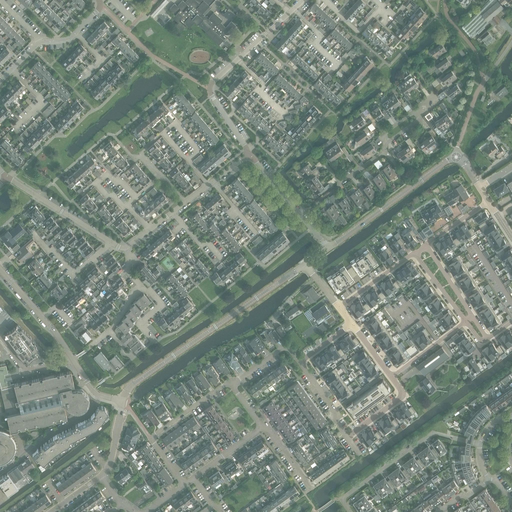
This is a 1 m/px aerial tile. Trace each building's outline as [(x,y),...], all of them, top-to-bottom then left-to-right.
[(78,9),(85,2),(82,0),(78,0),(73,6),(75,8),(76,7),(78,9)] [(208,18),(206,16),(204,15),(211,8),(209,6),(215,0),(203,0),(204,1),(202,0),(188,0),(186,3),(183,0),(177,6),(175,3),(169,9),(175,15),(172,18),(178,23),(175,26),(181,31),(186,25),(189,28),(195,22),(198,25),(198,24),(206,32),(205,32),(219,45),(225,38),(223,36),(228,31),(219,24),(222,20),(214,12),(208,18)] [(256,0),(251,6),(256,10),(261,4),(256,0)] [(498,1),(497,0),(489,0),(462,28),(472,39),(478,33),(479,34),(485,28),(484,27),(489,23),(488,22),(482,15),(498,1)] [(38,7),(42,11),(48,5),(44,1),(38,7)] [(482,15),(488,22),(504,8),(498,1),(482,15)] [(310,11),(311,10),(314,12),(319,7),(315,2),(308,9),(310,11)] [(356,2),(352,7),(358,12),(362,8),(356,2)] [(261,4),(256,10),(260,14),(266,8),(261,4)] [(52,10),(48,5),(42,11),(46,16),(52,10)] [(319,7),(314,12),(318,17),(324,11),(319,7)] [(354,16),(358,12),(352,7),(348,11),(354,16)] [(420,7),(415,13),(416,14),(423,20),(428,15),(427,14),(428,13),(425,10),(424,11),(420,7)] [(269,9),(268,10),(266,8),(260,14),(265,18),(272,11),(269,9)] [(56,14),(52,10),(46,16),(50,20),(56,14)] [(324,11),(318,17),(323,21),(328,15),(324,11)] [(344,16),(350,21),(354,16),(348,11),(344,16)] [(415,12),(410,18),(412,19),(411,20),(418,26),(423,20),(416,14),(415,13),(415,12)] [(61,18),(56,14),(50,20),(55,24),(61,18)] [(328,15),(323,21),(327,25),(333,19),(328,15)] [(496,15),(489,21),(494,27),(501,21),(496,15)] [(59,29),(65,23),(61,18),(55,24),(59,29)] [(302,28),(306,24),(300,19),(296,23),(302,28)] [(337,23),(333,19),(327,25),(332,29),(337,23)] [(413,31),(418,26),(411,20),(406,25),(413,31)] [(107,29),(109,26),(104,22),(100,26),(106,32),(110,36),(112,38),(116,34),(114,31),(111,33),(107,29)] [(302,28),(296,23),(292,27),(298,33),(302,28)] [(8,24),(2,29),(7,34),(12,28),(8,24)] [(370,24),(368,27),(362,32),(367,37),(372,31),(372,30),(374,28),(370,24)] [(408,36),(413,31),(406,25),(402,30),(408,36)] [(102,36),(106,32),(100,26),(95,30),(102,36)] [(298,33),(292,27),(288,32),(294,37),(298,33)] [(7,34),(11,38),(17,32),(12,28),(7,34)] [(335,28),(330,34),(334,38),(340,32),(335,28)] [(102,36),(95,30),(91,34),(96,39),(98,41),(102,36)] [(402,30),(397,36),(403,42),(408,36),(402,30)] [(487,30),(480,37),(487,45),(491,42),(492,43),(496,40),(487,30)] [(375,33),(372,31),(367,37),(371,41),(378,33),(376,32),(375,33)] [(21,36),(17,32),(11,38),(15,42),(21,36)] [(294,37),(288,32),(284,36),(290,42),(294,37)] [(344,36),(340,32),(334,38),(339,42),(344,36)] [(378,33),(371,41),(376,45),(383,37),(378,33),(378,34),(378,33)] [(96,39),(91,34),(87,39),(92,44),(90,45),(92,47),(96,43),(98,41),(96,39)] [(117,44),(122,39),(117,35),(112,40),(111,42),(115,46),(117,44)] [(15,42),(20,46),(25,41),(21,36),(15,42)] [(290,42),(284,36),(280,41),(285,46),(290,42)] [(349,40),(344,36),(339,42),(343,46),(349,40)] [(383,37),(376,45),(380,49),(386,43),(387,41),(383,37)] [(117,44),(121,48),(126,44),(122,39),(117,44)] [(343,46),(348,50),(353,44),(349,40),(343,46)] [(275,45),(281,51),(285,46),(280,41),(275,45)] [(390,47),(386,43),(387,41),(386,43),(380,49),(384,52),(384,53),(390,47)] [(119,50),(124,54),(130,48),(126,44),(121,48),(119,50)] [(441,44),(435,49),(433,46),(428,51),(429,52),(431,55),(433,53),(437,58),(446,51),(441,44)] [(76,49),(82,55),(85,52),(86,53),(88,52),(81,45),(78,47),(76,49)] [(389,57),(395,51),(390,47),(384,53),(389,57)] [(6,48),(2,52),(8,58),(12,54),(6,48)] [(123,55),(128,59),(135,52),(130,48),(124,54),(123,55)] [(71,53),(72,54),(78,60),(81,57),(82,58),(83,56),(82,55),(76,49),(74,52),(73,51),(71,53)] [(139,56),(135,52),(128,59),(132,63),(139,56)] [(261,52),(255,58),(260,62),(265,57),(261,52)] [(67,58),(74,65),(77,63),(79,61),(78,60),(72,54),(69,56),(67,58)] [(297,54),(291,60),(296,64),(301,58),(297,54)] [(366,56),(364,58),(366,60),(363,63),(369,69),(374,64),(373,63),(374,62),(371,59),(370,60),(366,56)] [(265,57),(260,62),(264,67),(270,61),(265,57)] [(74,65),(67,58),(64,61),(62,63),(63,63),(62,63),(68,69),(71,67),(72,68),(74,65)] [(300,68),(306,62),(301,58),(296,64),(300,68)] [(447,58),(440,62),(438,60),(433,64),(436,68),(438,67),(442,72),(452,65),(447,58)] [(270,61),(264,67),(269,71),(274,65),(270,61)] [(38,62),(31,69),(35,74),(42,66),(40,64),(38,62)] [(305,72),(310,66),(306,62),(300,68),(305,72)] [(364,75),(369,69),(363,63),(358,69),(364,75)] [(116,67),(115,66),(113,68),(114,69),(120,75),(122,73),(123,73),(125,71),(124,71),(125,70),(119,64),(116,67)] [(273,75),(279,69),(274,65),(269,71),(273,75)] [(41,77),(47,71),(45,69),(45,68),(43,66),(43,67),(42,66),(35,74),(40,78),(41,77)] [(309,76),(314,71),(310,66),(305,72),(309,76)] [(118,78),(120,76),(120,75),(114,69),(111,72),(110,71),(108,73),(109,74),(115,80),(118,78)] [(358,69),(353,74),(359,80),(364,75),(358,69)] [(250,76),(245,70),(240,75),(248,82),(250,80),(248,78),(250,76)] [(48,71),(47,71),(41,77),(44,80),(43,81),(45,83),(46,82),(52,76),(49,73),(50,73),(48,71)] [(309,76),(314,81),(319,75),(314,71),(309,76)] [(452,71),(445,76),(443,74),(438,78),(441,82),(443,80),(447,85),(451,82),(457,78),(452,71)] [(113,83),(115,80),(109,74),(107,76),(106,75),(104,77),(105,78),(111,84),(113,82),(113,83)] [(279,74),(273,79),(278,84),(283,78),(279,74)] [(354,86),(359,80),(353,74),(348,80),(354,86)] [(52,75),(52,76),(46,82),(48,84),(47,85),(49,87),(50,86),(56,80),(54,78),(54,77),(52,75)] [(248,82),(240,75),(236,79),(242,85),(244,86),(248,82)] [(416,81),(411,75),(405,80),(413,89),(418,85),(421,89),(424,87),(418,79),(416,81)] [(102,81),(101,80),(99,82),(100,83),(106,89),(108,87),(109,87),(111,85),(110,85),(111,84),(105,78),(102,81)] [(283,78),(278,84),(282,88),(288,82),(283,78)] [(242,85),(236,79),(232,84),(238,89),(242,85)] [(319,79),(313,85),(318,89),(323,83),(319,79)] [(16,83),(14,84),(15,85),(14,85),(20,91),(23,88),(24,89),(26,88),(19,80),(16,83)] [(57,80),(56,80),(50,86),(53,89),(52,90),(54,92),(55,91),(61,85),(59,82),(57,80)] [(348,80),(343,85),(349,91),(354,86),(348,80)] [(410,98),(407,94),(413,89),(405,80),(397,86),(407,100),(410,98)] [(288,82),(282,88),(287,92),(292,86),(288,82)] [(104,92),(106,90),(106,89),(100,83),(98,85),(97,84),(94,86),(96,88),(96,87),(102,93),(104,91),(104,92)] [(327,84),(326,85),(323,83),(318,89),(322,93),(328,87),(329,86),(327,84)] [(61,84),(61,85),(55,91),(58,94),(57,95),(58,96),(65,89),(63,87),(64,87),(61,84)] [(238,89),(232,84),(228,88),(234,93),(238,89)] [(12,87),(10,89),(10,90),(16,96),(19,93),(19,94),(21,92),(20,91),(14,85),(12,87)] [(457,85),(450,90),(449,87),(443,91),(446,96),(449,94),(452,99),(462,92),(457,85)] [(292,86),(287,92),(291,96),(296,90),(292,86)] [(505,86),(496,94),(500,99),(509,91),(505,86)] [(90,91),(97,98),(99,96),(101,94),(102,93),(96,87),(96,88),(93,90),(92,90),(92,89),(91,87),(88,90),(90,91)] [(328,87),(322,93),(327,97),(332,91),(328,87)] [(224,92),(230,98),(234,93),(228,88),(224,92)] [(65,89),(58,96),(63,101),(70,94),(68,92),(68,91),(66,89),(66,90),(65,89)] [(5,94),(11,100),(12,101),(17,97),(16,96),(10,90),(7,92),(5,94)] [(175,98),(174,99),(176,101),(183,95),(179,90),(173,96),(175,98)] [(296,100),(297,98),(301,94),(296,90),(291,96),(290,97),(292,99),(293,98),(296,100)] [(337,95),(336,95),(332,91),(327,97),(331,101),(337,95)] [(338,93),(336,95),(337,95),(331,101),(336,105),(338,103),(340,101),(343,98),(338,93)] [(398,99),(394,93),(388,98),(395,107),(401,103),(404,107),(407,105),(401,98),(398,99)] [(13,102),(12,101),(11,100),(5,94),(3,97),(2,96),(0,98),(1,99),(0,99),(6,105),(8,107),(13,102)] [(178,104),(180,106),(187,99),(183,95),(176,101),(177,101),(179,103),(178,104)] [(395,107),(388,98),(379,104),(384,110),(390,118),(392,116),(389,112),(395,107)] [(182,108),(184,110),(191,104),(187,99),(180,106),(181,105),(183,107),(182,108)] [(76,105),(74,104),(72,106),(73,107),(74,107),(80,113),(82,111),(84,109),(84,108),(78,102),(76,105)] [(246,105),(243,103),(238,109),(242,113),(248,107),(249,106),(247,104),(246,105)] [(164,114),(169,110),(163,104),(158,108),(164,114)] [(188,115),(195,109),(191,104),(184,110),(185,110),(187,112),(186,113),(188,115)] [(2,107),(0,108),(0,110),(5,116),(6,116),(8,113),(9,114),(11,112),(4,105),(2,108),(2,107)] [(311,108),(308,111),(316,118),(321,113),(313,105),(311,108)] [(384,115),(387,120),(390,118),(384,110),(382,112),(377,106),(371,110),(378,120),(384,115)] [(77,116),(80,114),(79,113),(80,113),(74,107),(73,107),(71,110),(70,109),(68,111),(69,112),(69,111),(75,117),(77,115),(77,116)] [(247,117),(252,111),(248,107),(242,113),(247,117)] [(443,109),(446,114),(441,118),(448,127),(454,123),(449,117),(452,115),(446,107),(443,109)] [(158,108),(154,112),(159,118),(164,114),(158,108)] [(66,114),(65,113),(63,115),(64,116),(70,122),(73,120),(75,118),(75,117),(69,111),(69,112),(66,114)] [(191,120),(190,120),(192,122),(199,116),(195,111),(188,117),(191,120)] [(257,112),(255,114),(252,111),(247,117),(251,121),(259,113),(257,112)] [(305,118),(303,116),(303,117),(311,124),(316,118),(308,111),(305,114),(307,116),(305,118)] [(154,112),(149,116),(155,122),(159,118),(154,112)] [(363,118),(366,116),(362,112),(357,116),(359,118),(352,123),(357,130),(367,123),(363,118)] [(251,121),(256,126),(263,118),(259,113),(251,121)] [(149,115),(144,119),(150,126),(155,122),(149,116),(149,115)] [(64,116),(62,119),(61,118),(59,120),(60,121),(66,127),(68,125),(70,123),(70,122),(64,116)] [(194,125),(196,127),(203,120),(199,116),(192,122),(193,122),(195,124),(194,125)] [(298,122),(306,129),(311,124),(303,117),(298,122)] [(263,118),(256,126),(260,130),(266,124),(265,124),(267,122),(263,118)] [(437,126),(442,132),(448,127),(441,118),(435,122),(432,118),(429,120),(435,128),(437,126)] [(144,120),(140,123),(146,130),(150,126),(144,119),(144,120)] [(59,120),(54,124),(61,131),(63,129),(64,130),(66,128),(65,127),(66,127),(60,121),(59,120)] [(198,129),(200,131),(207,125),(203,120),(196,127),(196,126),(198,129)] [(44,126),(50,132),(52,129),(52,130),(54,128),(54,127),(48,121),(46,124),(44,123),(43,125),(44,126)] [(293,128),(301,135),(306,129),(298,122),(295,125),(297,127),(295,129),(293,127),(293,128)] [(135,127),(141,134),(146,130),(140,123),(136,127),(135,127)] [(266,124),(260,130),(265,134),(272,126),(269,124),(268,126),(266,124)] [(202,134),(204,136),(211,130),(207,125),(200,131),(202,133),(202,134)] [(40,128),(38,129),(39,130),(45,136),(47,134),(48,134),(50,132),(49,132),(50,132),(44,126),(41,128),(40,128)] [(131,131),(136,138),(141,134),(135,127),(131,131)] [(367,133),(369,131),(366,127),(361,131),(362,134),(356,139),(361,145),(371,138),(367,133)] [(292,132),(290,135),(296,140),(301,135),(293,128),(290,130),(292,132)] [(39,130),(38,129),(33,134),(34,135),(41,141),(43,139),(45,137),(45,136),(39,130)] [(437,137),(431,129),(428,131),(432,135),(420,144),(417,140),(414,142),(420,149),(423,148),(427,154),(439,145),(434,139),(437,137)] [(206,138),(207,140),(215,134),(211,130),(204,136),(204,135),(206,138)] [(272,138),(268,133),(262,139),(267,143),(272,138)] [(31,136),(29,138),(30,139),(36,145),(38,143),(38,144),(40,141),(41,141),(34,135),(33,134),(31,136)] [(211,145),(219,139),(215,134),(207,140),(208,140),(210,142),(210,143),(211,145)] [(3,150),(10,143),(8,141),(9,140),(5,136),(0,140),(0,143),(0,144),(0,147),(1,148),(1,149),(3,150)] [(271,147),(277,142),(272,138),(267,143),(271,147)] [(34,148),(36,146),(36,145),(30,139),(27,142),(26,141),(24,143),(31,150),(33,148),(34,148)] [(279,139),(277,142),(271,147),(276,151),(283,143),(279,139)] [(405,141),(408,144),(402,149),(410,159),(416,154),(411,148),(414,146),(408,139),(405,141)] [(373,146),(376,144),(373,140),(367,144),(369,147),(363,151),(368,158),(377,151),(373,146)] [(151,154),(151,153),(158,148),(160,146),(156,141),(147,149),(151,154)] [(105,154),(107,152),(114,146),(110,142),(103,147),(103,148),(101,149),(105,154)] [(341,149),(337,142),(330,147),(338,157),(343,152),(347,156),(349,154),(343,147),(341,149)] [(500,146),(498,148),(493,142),(484,149),(492,158),(497,153),(500,157),(506,152),(500,146)] [(11,146),(12,145),(10,143),(3,150),(6,153),(5,153),(7,155),(8,155),(14,149),(11,146)] [(280,156),(288,148),(283,143),(276,151),(280,156)] [(224,145),(198,167),(205,175),(231,153),(224,145)] [(114,147),(114,146),(107,152),(111,157),(117,151),(114,147)] [(335,165),(332,161),(338,157),(330,147),(325,151),(329,157),(327,159),(332,167),(335,165)] [(16,151),(17,150),(15,148),(14,149),(8,155),(10,157),(12,160),(12,159),(12,160),(18,154),(18,153),(16,151)] [(155,158),(162,152),(158,148),(151,153),(155,158)] [(400,157),(404,163),(410,159),(402,149),(397,153),(394,149),(391,151),(397,159),(400,157)] [(113,163),(121,156),(117,151),(111,157),(113,159),(111,160),(111,161),(113,163)] [(22,153),(21,154),(19,152),(18,153),(18,154),(12,160),(15,162),(14,162),(16,164),(17,164),(25,156),(22,153)] [(166,152),(164,155),(162,152),(155,158),(159,163),(166,157),(168,155),(166,152)] [(125,160),(121,156),(113,163),(117,167),(119,166),(126,160),(125,160)] [(163,167),(170,161),(166,157),(159,163),(159,162),(163,167)] [(97,164),(91,158),(87,162),(92,168),(97,164)] [(123,170),(127,167),(130,165),(126,160),(119,166),(123,170)] [(174,162),(172,164),(170,161),(163,167),(167,172),(176,165),(174,162)] [(92,168),(87,162),(82,166),(89,174),(92,172),(90,170),(92,168)] [(136,163),(129,168),(133,173),(140,168),(136,163)] [(303,178),(309,173),(311,176),(318,170),(316,167),(312,170),(308,164),(298,171),(303,178)] [(382,174),(384,173),(389,179),(396,174),(389,165),(384,168),(382,166),(378,169),(382,174)] [(89,174),(82,166),(78,169),(83,176),(88,172),(89,174)] [(169,173),(173,177),(180,172),(176,167),(169,173)] [(137,178),(143,172),(140,168),(133,173),(137,178)] [(83,176),(78,169),(73,173),(79,180),(83,176)] [(307,182),(306,182),(311,189),(320,182),(316,176),(320,172),(318,170),(311,176),(306,180),(307,182)] [(148,176),(147,177),(143,172),(137,178),(135,179),(137,182),(139,180),(141,182),(148,176)] [(182,174),(181,173),(180,172),(173,177),(174,178),(174,177),(178,182),(185,175),(183,173),(182,174)] [(69,177),(68,177),(74,184),(79,180),(73,173),(69,177)] [(181,186),(188,181),(188,180),(190,179),(186,174),(185,175),(178,182),(181,186)] [(372,184),(374,182),(379,189),(386,184),(379,174),(374,178),(372,175),(368,178),(372,184)] [(145,187),(152,181),(148,176),(141,182),(145,187)] [(64,181),(70,188),(74,184),(68,177),(64,181)] [(233,186),(235,188),(234,189),(241,183),(237,178),(230,184),(232,186),(233,186)] [(191,182),(190,183),(188,181),(181,186),(185,191),(193,184),(191,182)] [(329,184),(324,187),(320,182),(311,189),(315,194),(321,190),(323,192),(331,187),(329,184)] [(238,193),(245,187),(241,183),(234,189),(236,191),(237,190),(239,193),(238,193)] [(509,190),(504,183),(494,189),(495,191),(494,191),(497,195),(498,194),(499,196),(509,190)] [(362,195),(364,193),(369,200),(376,194),(369,185),(364,188),(362,186),(358,189),(362,195)] [(468,196),(461,185),(459,186),(458,185),(457,185),(455,187),(454,188),(455,188),(453,190),(453,191),(459,200),(460,201),(468,196)] [(243,197),(249,192),(245,187),(238,193),(240,195),(241,195),(243,197)] [(349,201),(352,199),(356,206),(363,200),(356,191),(351,195),(349,192),(345,195),(349,201)] [(445,196),(450,205),(459,200),(453,191),(445,196)] [(245,199),(247,202),(253,196),(249,192),(243,197),(242,198),(244,200),(245,199)] [(86,194),(80,200),(84,204),(90,198),(86,194)] [(168,200),(163,194),(158,198),(163,204),(168,200)] [(224,200),(219,194),(214,198),(220,204),(224,200)] [(87,209),(94,203),(90,198),(84,204),(88,208),(87,209)] [(163,204),(158,198),(153,202),(159,208),(163,204)] [(215,208),(220,204),(214,198),(210,201),(215,208)] [(345,198),(340,202),(338,199),(333,203),(338,209),(340,207),(345,214),(352,208),(345,198)] [(251,209),(250,209),(250,210),(257,204),(253,199),(246,205),(247,206),(248,206),(251,209)] [(210,201),(205,205),(210,212),(215,208),(210,201)] [(159,208),(153,202),(149,205),(155,212),(159,208)] [(91,213),(98,208),(94,203),(87,209),(91,213)] [(261,208),(257,204),(250,210),(252,212),(253,211),(255,213),(255,214),(261,208)] [(426,221),(428,224),(433,220),(434,219),(440,216),(438,213),(441,211),(437,204),(433,206),(431,207),(431,208),(427,210),(428,211),(422,215),(424,217),(423,218),(426,221)] [(461,204),(463,207),(460,209),(463,213),(469,208),(467,205),(464,207),(461,204)] [(103,205),(97,211),(101,215),(107,210),(103,205)] [(155,212),(149,205),(144,209),(150,216),(150,215),(154,212),(155,212)] [(449,205),(444,208),(448,215),(453,212),(449,205)] [(332,206),(327,209),(325,206),(321,209),(325,215),(328,214),(332,220),(339,215),(332,206)] [(25,216),(29,213),(33,218),(40,212),(36,207),(30,211),(28,209),(23,213),(25,216)] [(258,219),(265,213),(261,208),(255,214),(254,214),(256,216),(257,216),(259,218),(258,219)] [(140,213),(145,220),(150,216),(144,209),(140,213)] [(104,220),(111,214),(107,210),(101,215),(104,220)] [(118,212),(116,210),(114,212),(111,214),(104,220),(108,225),(115,219),(113,217),(116,214),(118,212)] [(482,212),(479,214),(479,215),(474,218),(478,224),(489,216),(485,211),(482,213),(482,212)] [(37,227),(43,222),(46,220),(44,218),(44,217),(40,212),(33,218),(31,220),(37,227)] [(191,217),(195,222),(201,217),(197,212),(191,217)] [(262,223),(269,217),(265,213),(258,219),(260,221),(261,220),(263,223),(262,223)] [(341,215),(338,217),(340,219),(341,219),(343,222),(342,222),(344,225),(347,223),(345,220),(343,217),(341,215)] [(46,220),(43,222),(47,227),(54,221),(50,216),(46,220)] [(113,223),(114,223),(118,227),(124,222),(124,221),(127,219),(125,217),(122,219),(120,217),(113,223)] [(195,222),(199,226),(205,221),(201,217),(195,222)] [(264,225),(267,227),(273,222),(269,217),(262,223),(264,225)] [(51,231),(58,225),(54,221),(47,227),(51,231)] [(203,231),(207,228),(207,227),(209,226),(205,221),(199,226),(203,231)] [(122,232),(128,226),(124,222),(118,227),(118,228),(118,227),(122,232),(121,232),(122,232)] [(207,227),(207,228),(211,232),(217,227),(213,222),(209,226),(207,227)] [(271,232),(277,226),(273,222),(267,227),(266,228),(268,230),(268,229),(271,232)] [(465,224),(460,228),(467,239),(475,234),(475,232),(471,228),(469,229),(465,224)] [(481,228),(486,236),(497,229),(494,224),(488,227),(487,224),(481,228)] [(8,231),(1,237),(9,246),(25,231),(19,225),(9,233),(8,231)] [(58,234),(62,230),(58,225),(51,231),(55,236),(58,234)] [(66,226),(62,230),(58,234),(62,238),(63,237),(70,231),(66,226)] [(132,227),(130,228),(128,226),(122,232),(125,236),(134,229),(132,227)] [(215,237),(219,233),(221,231),(217,227),(211,232),(215,237)] [(219,233),(223,238),(229,232),(225,228),(221,231),(219,233)] [(434,233),(431,228),(424,233),(427,238),(434,233)] [(460,244),(467,239),(460,228),(455,232),(458,236),(456,238),(460,244)] [(416,235),(412,229),(404,236),(411,246),(417,242),(413,237),(416,235)] [(497,229),(486,236),(489,241),(500,234),(497,229)] [(169,230),(165,234),(170,240),(175,236),(169,230)] [(67,241),(74,235),(70,231),(63,237),(67,241)] [(223,238),(227,242),(233,237),(229,232),(223,238)] [(261,262),(262,261),(263,263),(289,240),(282,233),(257,255),(260,258),(259,260),(261,262)] [(170,240),(165,234),(160,238),(165,244),(170,240)] [(500,234),(489,241),(492,246),(504,239),(503,239),(500,234)] [(74,235),(67,241),(71,246),(82,236),(78,240),(74,235)] [(452,249),(460,244),(456,238),(453,240),(450,235),(445,238),(452,249)] [(79,247),(86,241),(82,236),(71,246),(72,245),(73,246),(75,246),(77,244),(79,247)] [(227,242),(231,247),(237,242),(233,237),(227,242)] [(20,254),(17,257),(20,260),(19,260),(22,263),(23,263),(29,258),(33,255),(26,248),(35,241),(32,238),(20,249),(17,251),(20,254)] [(165,244),(160,238),(156,241),(161,248),(165,244)] [(400,238),(392,244),(399,255),(405,251),(401,245),(404,244),(400,238)] [(447,253),(452,249),(445,238),(440,242),(440,241),(439,242),(447,253)] [(504,239),(492,246),(497,254),(503,250),(502,248),(507,244),(504,239)] [(86,241),(79,247),(83,251),(90,245),(86,241)] [(161,248),(156,241),(151,245),(156,251),(161,248)] [(176,250),(178,248),(181,251),(187,245),(183,241),(174,248),(176,250)] [(237,242),(231,247),(235,251),(241,246),(237,242)] [(447,253),(439,242),(434,245),(441,255),(446,252),(447,253)] [(14,252),(20,247),(17,244),(11,249),(14,252)] [(87,256),(94,250),(90,245),(83,251),(87,256)] [(156,251),(151,245),(147,249),(152,255),(156,251)] [(189,252),(191,250),(187,245),(181,251),(184,255),(189,251),(189,252)] [(392,253),(388,247),(379,253),(383,258),(382,259),(384,261),(384,260),(387,264),(389,263),(389,264),(392,261),(393,260),(389,254),(392,253)] [(142,253),(147,259),(152,255),(147,249),(142,253)] [(503,250),(497,254),(502,262),(511,255),(511,251),(510,249),(505,253),(503,250)] [(243,262),(246,260),(242,255),(244,254),(240,250),(237,252),(238,253),(234,257),(237,260),(241,264),(243,261),(243,262)] [(184,255),(182,257),(186,261),(193,256),(189,252),(189,251),(184,255)] [(356,260),(352,263),(353,265),(359,274),(360,275),(364,272),(365,273),(367,271),(369,270),(374,267),(373,265),(377,262),(369,251),(365,254),(364,253),(355,259),(356,260)] [(452,271),(464,263),(458,255),(452,259),(454,262),(449,265),(452,270),(452,271)] [(511,255),(502,262),(503,262),(504,261),(507,266),(506,267),(511,262),(511,255)] [(113,256),(106,262),(110,267),(117,261),(113,256)] [(196,261),(196,260),(193,256),(186,261),(190,266),(192,264),(196,261)] [(35,258),(28,265),(32,270),(40,263),(37,260),(35,258)] [(192,264),(196,269),(202,264),(198,259),(196,260),(196,261),(192,264)] [(242,265),(241,264),(237,260),(232,264),(238,269),(242,265)] [(117,268),(121,265),(117,261),(110,267),(113,271),(112,272),(114,275),(119,270),(117,268)] [(406,266),(414,277),(419,273),(411,262),(410,263),(409,262),(406,264),(407,265),(406,266)] [(44,268),(40,263),(32,270),(36,275),(44,268)] [(464,263),(452,271),(456,276),(461,273),(462,275),(469,271),(464,263)] [(144,264),(138,269),(142,274),(148,269),(144,264)] [(208,267),(206,268),(202,264),(196,269),(200,273),(208,267)] [(228,267),(233,273),(238,269),(232,264),(228,267)] [(353,265),(347,270),(353,278),(359,274),(353,265)] [(103,274),(101,272),(96,266),(91,270),(96,276),(98,278),(103,274)] [(401,270),(409,280),(414,277),(406,266),(401,270)] [(210,268),(208,267),(200,273),(199,275),(200,276),(201,275),(204,278),(210,273),(208,270),(210,269),(210,268)] [(229,277),(233,273),(228,267),(223,271),(229,277)] [(332,277),(328,280),(336,291),(340,288),(341,289),(344,287),(346,286),(348,285),(350,283),(349,282),(354,279),(353,278),(347,270),(346,268),(341,270),(341,269),(340,269),(331,276),(332,277)] [(148,269),(142,274),(146,279),(152,273),(148,269)] [(157,269),(152,273),(146,279),(150,283),(158,277),(156,275),(159,272),(159,271),(157,269)] [(92,280),(96,276),(91,270),(86,274),(88,276),(92,280)] [(401,286),(409,280),(401,270),(396,273),(400,278),(397,280),(401,286)] [(224,281),(229,277),(223,271),(219,275),(222,279),(224,281)] [(469,271),(462,275),(464,278),(459,281),(462,286),(474,279),(469,271)] [(43,272),(36,279),(40,284),(48,277),(43,272)] [(211,280),(213,281),(214,280),(218,284),(220,282),(222,279),(219,275),(216,272),(212,275),(212,274),(209,277),(211,280)] [(172,274),(166,279),(170,283),(176,278),(172,274)] [(88,276),(84,280),(89,286),(94,282),(92,280),(88,276)] [(45,289),(52,282),(48,277),(40,284),(45,289)] [(127,285),(121,277),(116,281),(121,287),(123,285),(124,286),(125,286),(127,285)] [(174,288),(180,283),(176,278),(170,283),(174,288)] [(385,281),(385,282),(391,290),(393,292),(400,287),(398,284),(396,281),(393,283),(390,278),(385,281)] [(474,279),(462,286),(466,292),(471,288),(472,291),(479,287),(474,279)] [(88,291),(87,289),(89,286),(84,280),(79,284),(83,288),(85,290),(86,292),(88,291)] [(117,291),(121,287),(116,281),(115,280),(113,281),(114,282),(111,285),(113,287),(115,289),(117,291)] [(385,281),(379,285),(383,290),(381,292),(385,298),(393,292),(391,290),(385,282),(385,281)] [(414,288),(419,295),(430,287),(426,282),(421,286),(419,283),(414,288)] [(174,288),(178,293),(184,287),(180,283),(174,288)] [(64,288),(62,290),(57,285),(56,286),(54,284),(49,288),(51,290),(51,291),(57,298),(63,293),(64,295),(68,292),(64,288)] [(111,289),(106,284),(104,285),(106,288),(110,293),(116,299),(120,295),(117,291),(115,289),(113,287),(111,289)] [(178,293),(182,297),(188,292),(184,287),(178,293)] [(312,287),(303,293),(310,303),(319,297),(312,287)] [(430,287),(419,295),(425,303),(431,298),(429,296),(434,292),(430,287)] [(479,287),(472,291),(474,293),(469,297),(472,302),(484,295),(479,287)] [(83,288),(78,292),(83,298),(88,294),(86,292),(85,290),(83,288)] [(370,292),(378,303),(385,298),(381,292),(378,294),(375,289),(370,293),(370,292)] [(83,298),(78,292),(74,296),(79,302),(81,304),(85,300),(83,298)] [(370,292),(364,296),(368,301),(366,303),(370,309),(378,303),(370,292)] [(116,299),(110,293),(106,297),(109,301),(111,303),(116,299)] [(121,339),(126,335),(124,333),(125,333),(130,329),(128,327),(133,323),(132,321),(137,317),(136,316),(141,311),(140,310),(150,301),(143,293),(133,302),(134,304),(129,308),(130,310),(125,314),(126,315),(121,320),(123,321),(118,325),(114,331),(118,336),(119,337),(121,339)] [(188,309),(190,307),(191,308),(193,306),(189,301),(191,300),(187,295),(184,298),(185,299),(181,302),(184,305),(188,309)] [(484,295),(472,302),(476,307),(481,304),(483,306),(489,302),(487,300),(484,295)] [(74,296),(69,300),(74,306),(79,302),(74,296)] [(431,298),(425,303),(431,310),(441,302),(437,297),(433,301),(431,298)] [(413,300),(411,301),(417,309),(420,306),(416,301),(418,300),(416,298),(413,300)] [(64,304),(70,310),(74,306),(69,300),(64,304)] [(355,303),(363,314),(365,312),(370,309),(366,303),(363,305),(360,300),(355,304),(355,303)] [(109,301),(105,305),(110,311),(115,307),(111,303),(109,301)] [(441,302),(431,310),(436,317),(442,313),(440,311),(445,307),(441,302)] [(355,303),(349,307),(353,312),(350,314),(353,318),(355,320),(363,314),(355,303)] [(484,309),(479,312),(483,318),(494,310),(489,303),(483,306),(484,309)] [(109,319),(106,315),(110,311),(105,305),(100,309),(109,319)] [(189,311),(188,309),(184,305),(179,309),(185,315),(189,311)] [(301,312),(297,305),(286,313),(291,319),(301,312)] [(329,324),(335,319),(325,305),(312,314),(309,309),(310,309),(310,308),(304,313),(310,321),(316,317),(319,321),(324,318),(329,324)] [(100,309),(104,313),(99,317),(105,323),(109,319),(100,309)] [(180,319),(185,315),(179,309),(175,313),(180,319)] [(483,318),(482,319),(484,321),(484,320),(486,322),(485,323),(486,323),(497,315),(494,310),(483,318)] [(442,313),(436,317),(442,325),(453,317),(452,317),(449,312),(444,316),(442,313)] [(176,323),(180,319),(175,313),(170,317),(176,323)] [(370,322),(367,324),(371,329),(370,329),(371,330),(382,322),(376,314),(375,315),(370,318),(372,321),(370,322)] [(497,315),(486,323),(489,328),(494,325),(496,327),(502,323),(497,315)] [(79,326),(74,331),(78,336),(79,335),(87,329),(84,325),(86,323),(81,317),(76,322),(79,326)] [(105,323),(99,317),(95,321),(100,327),(105,323)] [(171,327),(176,323),(170,317),(166,321),(169,325),(171,327)] [(453,317),(442,325),(446,330),(456,322),(453,317)] [(167,327),(169,325),(166,321),(163,318),(159,321),(158,320),(156,322),(158,325),(159,327),(161,326),(164,330),(167,328),(167,327)] [(90,325),(95,331),(100,327),(95,321),(90,325)] [(382,322),(371,330),(374,335),(379,331),(381,334),(387,329),(382,322)] [(11,330),(4,334),(26,365),(31,360),(32,361),(35,359),(34,358),(40,355),(32,339),(32,338),(17,324),(11,330)] [(276,329),(281,336),(286,332),(284,329),(283,329),(282,327),(281,325),(276,329)] [(425,328),(417,334),(425,345),(426,344),(430,341),(427,336),(429,334),(425,328)] [(79,335),(85,342),(92,335),(87,329),(79,335)] [(379,339),(378,339),(382,344),(381,344),(382,345),(393,337),(387,329),(381,334),(383,336),(379,339)] [(278,340),(277,339),(280,338),(274,330),(272,332),(271,331),(268,333),(266,330),(260,334),(266,342),(270,340),(273,344),(278,340)] [(135,336),(133,337),(129,332),(126,335),(121,339),(125,344),(127,343),(136,353),(144,346),(135,336)] [(457,333),(451,337),(457,345),(468,337),(464,332),(459,336),(457,333)] [(345,337),(344,338),(352,349),(356,346),(360,343),(355,337),(353,339),(349,334),(348,335),(347,334),(344,336),(345,337)] [(417,334),(410,340),(411,342),(413,344),(414,345),(417,343),(420,348),(425,345),(417,334)] [(511,344),(504,334),(499,338),(503,343),(500,345),(504,351),(511,345),(511,344)] [(256,353),(264,347),(257,337),(246,345),(251,352),(253,350),(256,353)] [(393,337),(382,345),(385,350),(386,349),(390,346),(392,349),(398,344),(393,337)] [(468,337),(457,345),(458,345),(461,349),(460,350),(471,342),(468,337)] [(344,338),(339,342),(342,347),(340,348),(344,354),(347,352),(347,351),(351,348),(352,349),(344,338)] [(471,342),(460,350),(466,358),(472,353),(470,351),(475,347),(471,342)] [(488,346),(487,347),(495,358),(496,357),(495,356),(499,353),(500,354),(503,352),(499,346),(496,348),(493,343),(492,344),(491,343),(489,344),(490,345),(488,347),(488,346)] [(390,354),(389,354),(393,359),(392,359),(393,360),(404,352),(398,344),(392,349),(394,351),(390,354)] [(334,345),(329,349),(337,360),(344,354),(340,348),(338,350),(334,345)] [(242,347),(236,352),(244,363),(250,358),(242,347)] [(425,375),(449,357),(442,347),(417,365),(418,367),(425,375)] [(487,347),(482,350),(486,355),(483,357),(488,363),(495,358),(487,347)] [(329,349),(324,353),(331,362),(336,359),(337,360),(329,349)] [(357,352),(351,357),(357,364),(368,357),(364,351),(362,353),(361,353),(359,355),(357,352)] [(116,355),(109,361),(101,352),(93,358),(104,370),(106,368),(108,371),(110,368),(108,366),(111,364),(115,369),(115,368),(117,371),(124,365),(116,355)] [(404,352),(393,360),(396,365),(401,361),(402,362),(403,364),(404,364),(409,359),(404,352)] [(0,387),(11,385),(10,380),(6,381),(4,374),(8,373),(6,365),(0,366),(0,355),(0,356),(0,353),(0,387)] [(235,356),(234,356),(231,353),(227,356),(228,357),(226,359),(230,365),(231,364),(235,369),(239,366),(235,359),(235,358),(236,358),(236,357),(235,357),(235,356)] [(319,356),(326,365),(326,366),(327,366),(326,365),(330,361),(331,362),(324,353),(320,356),(319,356)] [(317,358),(314,360),(318,365),(315,367),(316,368),(318,370),(319,372),(323,370),(322,369),(324,367),(326,366),(326,365),(319,356),(317,358)] [(368,357),(357,364),(361,369),(371,362),(368,357)] [(229,372),(219,358),(213,363),(219,371),(222,369),(226,374),(229,372)] [(473,358),(468,362),(470,365),(469,365),(471,368),(472,368),(476,373),(484,367),(479,361),(477,363),(473,358)] [(371,362),(361,369),(364,374),(375,366),(374,366),(371,362)] [(289,371),(283,363),(279,366),(285,375),(287,374),(286,373),(289,371)] [(211,367),(204,371),(207,375),(208,374),(210,377),(209,378),(213,383),(218,380),(215,377),(217,375),(212,369),(214,368),(212,366),(211,367)] [(285,375),(279,366),(274,370),(280,377),(283,375),(284,376),(285,375)] [(375,366),(364,374),(370,382),(375,377),(374,375),(379,371),(375,366)] [(330,376),(326,379),(330,384),(341,376),(335,369),(329,373),(331,375),(330,376)] [(280,377),(274,370),(270,373),(276,382),(278,380),(277,379),(280,377)] [(73,379),(71,371),(70,371),(11,385),(0,387),(7,416),(9,424),(10,431),(67,418),(64,404),(67,403),(68,407),(77,412),(86,407),(88,398),(88,397),(82,390),(72,390),(71,386),(74,386),(73,379)] [(207,388),(210,386),(201,373),(195,378),(203,388),(205,386),(207,388)] [(276,382),(270,373),(266,376),(271,384),(274,382),(275,383),(276,382)] [(201,392),(193,381),(194,380),(191,376),(189,377),(191,379),(186,383),(193,393),(195,391),(198,394),(201,392)] [(266,376),(261,379),(268,389),(273,386),(271,384),(266,376)] [(341,376),(330,384),(334,389),(344,381),(341,376)] [(427,377),(420,383),(428,394),(435,389),(427,377)] [(261,379),(257,382),(263,390),(264,392),(268,389),(261,379)] [(352,401),(346,405),(355,417),(391,390),(383,379),(377,383),(378,385),(354,403),(352,401)] [(344,381),(334,389),(337,393),(336,394),(337,394),(348,386),(344,381)] [(261,393),(260,392),(263,390),(257,382),(253,385),(259,394),(261,393)] [(316,429),(321,425),(326,421),(297,382),(287,389),(316,429)] [(176,389),(178,391),(185,401),(190,397),(183,387),(182,385),(176,389)] [(257,394),(257,395),(259,394),(253,385),(248,389),(254,396),(257,394)] [(348,386),(337,394),(340,399),(345,396),(345,395),(347,398),(348,397),(350,396),(351,395),(353,394),(348,386)] [(511,399),(511,397),(506,390),(502,393),(508,402),(510,400),(510,401),(511,399)] [(172,407),(177,403),(180,407),(183,405),(176,395),(175,396),(173,392),(165,397),(172,407)] [(508,402),(502,393),(498,396),(504,405),(507,403),(506,403),(508,402)] [(504,405),(498,396),(493,399),(499,408),(501,407),(504,405)] [(498,410),(498,409),(499,408),(493,399),(489,403),(495,412),(498,410)] [(272,401),(262,408),(266,413),(275,406),(272,401)] [(153,408),(162,420),(171,414),(162,402),(153,408)] [(405,403),(400,407),(408,418),(415,412),(411,406),(408,408),(405,403)] [(213,404),(203,411),(207,416),(215,410),(213,407),(214,407),(213,404)] [(486,404),(480,408),(487,416),(488,414),(489,415),(489,416),(493,413),(492,413),(486,404)] [(37,450),(32,455),(47,468),(51,465),(49,463),(47,460),(52,456),(56,453),(60,450),(64,448),(71,444),(69,441),(74,439),(79,436),(95,428),(96,428),(105,418),(104,417),(108,413),(102,407),(99,406),(96,410),(95,412),(91,417),(85,420),(84,421),(81,422),(77,424),(72,427),(72,426),(71,427),(64,431),(58,434),(53,437),(47,441),(42,445),(39,448),(39,449),(38,449),(37,449),(37,450)] [(269,417),(278,410),(275,406),(266,413),(269,417)] [(400,407),(395,411),(398,416),(396,418),(400,423),(408,418),(400,407),(399,407),(400,407)] [(478,410),(476,413),(484,420),(487,418),(486,418),(485,417),(487,416),(480,408),(479,407),(477,409),(478,410)] [(218,411),(216,412),(215,410),(207,416),(210,420),(219,413),(218,411)] [(272,421),(282,414),(278,410),(269,417),(272,421)] [(150,411),(143,416),(150,425),(154,422),(156,425),(159,423),(150,411)] [(219,416),(221,415),(219,413),(210,420),(213,425),(221,419),(219,416)] [(476,413),(472,417),(480,423),(481,422),(482,423),(484,420),(476,413)] [(275,426),(285,419),(282,414),(272,421),(275,426)] [(383,419),(391,430),(398,424),(394,419),(392,421),(388,416),(383,419)] [(470,420),(468,423),(478,429),(480,426),(479,426),(479,425),(480,423),(472,417),(471,418),(468,416),(465,420),(467,422),(469,419),(470,420)] [(196,430),(200,427),(193,417),(189,420),(196,430)] [(224,420),(223,421),(221,419),(213,425),(216,429),(225,422),(224,420)] [(278,430),(288,423),(285,419),(275,426),(278,430)] [(383,419),(378,423),(381,428),(379,430),(383,436),(391,430),(383,419)] [(189,420),(184,423),(191,433),(196,430),(189,420)] [(226,425),(227,424),(225,422),(216,429),(219,433),(227,427),(226,425)] [(184,423),(180,426),(187,436),(191,433),(184,423)] [(281,434),(291,427),(288,423),(278,430),(281,434)] [(465,428),(467,429),(474,433),(475,431),(476,431),(476,432),(478,429),(468,423),(465,428)] [(326,425),(322,428),(318,431),(317,432),(321,438),(330,432),(326,425)] [(130,429),(128,428),(125,436),(137,440),(139,433),(136,431),(137,429),(131,426),(130,429)] [(180,426),(176,430),(183,439),(187,436),(180,426)] [(230,429),(229,430),(227,427),(219,433),(223,438),(232,431),(230,429)] [(285,439),(294,432),(291,427),(281,434),(285,439)] [(366,431),(366,432),(374,443),(382,437),(377,431),(375,433),(371,428),(366,432),(366,431)] [(474,433),(467,429),(464,435),(473,438),(474,438),(475,435),(474,435),(473,434),(474,433)] [(176,430),(171,433),(178,442),(183,439),(176,430)] [(0,463),(2,462),(3,462),(4,461),(5,461),(7,460),(8,459),(9,459),(10,458),(10,457),(11,456),(12,455),(13,454),(13,453),(13,452),(14,452),(14,451),(14,450),(15,449),(15,448),(15,447),(15,446),(15,445),(15,444),(14,443),(14,442),(14,441),(13,440),(13,439),(12,438),(11,437),(10,436),(9,435),(9,434),(8,434),(7,434),(6,433),(4,432),(2,432),(1,431),(0,431),(0,463)] [(232,434),(233,433),(232,431),(223,438),(226,442),(234,436),(232,434)] [(288,443),(298,436),(294,432),(285,439),(288,443)] [(325,442),(324,442),(325,443),(334,436),(330,432),(321,438),(325,442)] [(366,432),(361,435),(364,440),(362,442),(366,448),(369,446),(368,444),(372,441),(374,443),(366,432)] [(178,442),(171,433),(167,436),(174,446),(178,442)] [(130,446),(134,448),(137,440),(125,436),(122,443),(124,444),(123,448),(129,450),(130,446)] [(162,439),(169,449),(174,446),(167,436),(162,439)] [(328,447),(330,445),(337,441),(334,436),(325,443),(328,447)] [(433,443),(436,447),(433,448),(439,456),(443,453),(442,452),(445,450),(440,443),(441,443),(438,439),(434,442),(435,442),(433,443)] [(267,448),(261,440),(256,444),(264,454),(268,451),(267,448)] [(292,444),(290,446),(291,448),(294,452),(303,446),(299,440),(292,444)] [(209,442),(210,443),(207,445),(212,453),(217,450),(211,441),(209,442)] [(146,443),(138,450),(141,454),(142,454),(150,448),(146,443)] [(264,454),(256,444),(251,447),(258,456),(259,458),(264,454)] [(204,447),(203,446),(202,447),(208,456),(212,453),(207,445),(204,447)] [(303,446),(294,452),(297,456),(306,450),(303,446)] [(200,448),(201,449),(198,451),(204,459),(208,456),(202,447),(200,448)] [(258,456),(251,447),(247,450),(253,459),(256,456),(256,457),(258,456)] [(434,458),(435,459),(439,456),(433,448),(431,450),(428,447),(427,448),(427,447),(423,450),(431,460),(434,458)] [(144,456),(143,457),(144,459),(153,452),(150,448),(142,454),(144,456)] [(343,449),(340,451),(339,451),(338,452),(345,461),(349,458),(343,449)] [(253,459),(247,450),(242,454),(249,463),(250,462),(250,461),(253,459)] [(309,454),(306,450),(297,456),(300,461),(309,454)] [(419,454),(421,457),(418,459),(424,467),(428,464),(427,463),(431,460),(423,450),(420,452),(420,453),(419,454)] [(195,453),(195,452),(193,454),(199,462),(204,459),(198,451),(195,453)] [(148,462),(156,457),(153,452),(144,459),(145,460),(146,460),(148,462)] [(334,455),(341,464),(345,461),(338,452),(334,455)] [(188,456),(189,458),(195,466),(199,462),(193,454),(192,453),(188,456)] [(246,463),(247,464),(249,463),(242,454),(237,457),(243,465),(246,463)] [(300,461),(303,465),(310,460),(310,459),(312,458),(309,454),(300,461)] [(330,458),(337,467),(341,464),(334,455),(330,458)] [(150,465),(149,466),(150,467),(159,461),(156,457),(148,462),(150,465)] [(419,468),(420,469),(424,467),(418,459),(416,460),(414,457),(412,458),(409,460),(416,471),(419,468)] [(22,470),(21,470),(23,474),(28,482),(29,483),(35,478),(29,470),(31,468),(32,469),(34,468),(33,467),(34,466),(32,463),(31,463),(28,458),(18,465),(22,470)] [(187,460),(186,459),(184,460),(191,469),(195,466),(189,458),(187,460)] [(330,458),(331,460),(327,463),(332,470),(337,467),(330,458)] [(181,464),(186,472),(191,469),(184,460),(183,461),(183,462),(181,464)] [(236,464),(233,460),(228,464),(234,473),(239,469),(241,472),(244,471),(238,463),(236,464)] [(266,466),(269,471),(269,470),(278,464),(275,460),(266,466)] [(406,463),(404,464),(406,468),(404,469),(410,477),(414,474),(413,473),(416,471),(409,460),(405,463),(406,463)] [(154,472),(163,466),(159,461),(150,467),(154,472)] [(92,473),(96,470),(91,462),(86,466),(92,473)] [(323,466),(328,473),(332,470),(327,463),(323,466)] [(232,479),(230,476),(234,473),(228,464),(223,468),(227,473),(225,475),(229,481),(232,479)] [(271,474),(272,475),(281,468),(278,464),(269,470),(271,473),(271,474)] [(8,473),(19,489),(23,485),(28,482),(23,474),(17,466),(12,470),(10,471),(8,473)] [(87,476),(92,473),(86,466),(82,469),(87,476)] [(319,469),(324,476),(328,473),(323,466),(319,469)] [(173,480),(163,467),(155,472),(164,484),(160,486),(162,488),(173,480)] [(127,470),(125,468),(115,476),(121,484),(125,480),(124,479),(131,474),(132,475),(134,473),(129,468),(127,470)] [(273,476),(275,479),(284,472),(281,468),(272,475),(273,476)] [(399,468),(398,469),(397,468),(394,471),(402,481),(405,479),(406,480),(410,477),(404,469),(402,471),(399,468)] [(462,472),(465,478),(474,474),(473,472),(474,471),(474,472),(475,471),(474,468),(464,471),(462,472)] [(83,479),(87,476),(82,469),(78,471),(83,479)] [(315,472),(320,479),(324,476),(319,469),(315,472)] [(79,482),(83,479),(78,471),(74,474),(79,482)] [(224,474),(222,476),(218,471),(213,475),(219,482),(224,479),(226,481),(228,480),(229,481),(225,475),(224,474)] [(391,474),(389,475),(392,478),(389,480),(395,488),(399,485),(398,484),(402,481),(394,471),(391,473),(391,474)] [(280,481),(280,482),(287,476),(284,472),(275,479),(277,481),(277,482),(278,483),(280,481)] [(311,475),(316,482),(320,479),(315,472),(311,475)] [(5,475),(0,478),(0,482),(1,484),(2,486),(4,488),(8,493),(9,496),(10,496),(11,495),(19,489),(8,473),(7,473),(5,475)] [(74,474),(70,477),(75,485),(79,482),(74,474)] [(474,474),(465,478),(468,484),(477,478),(478,478),(476,475),(475,475),(474,474)] [(214,490),(216,488),(214,486),(219,482),(213,475),(209,478),(212,483),(210,485),(214,490)] [(71,488),(75,485),(70,477),(66,480),(71,488)] [(387,492),(390,490),(391,490),(395,488),(389,480),(387,482),(385,478),(383,479),(379,481),(387,492)] [(136,485),(138,487),(140,489),(142,488),(147,484),(144,479),(136,485)] [(67,491),(71,488),(66,480),(61,483),(67,491)] [(459,489),(454,480),(446,486),(452,494),(459,489)] [(384,495),(384,494),(387,492),(379,481),(376,484),(375,485),(377,489),(375,491),(380,498),(384,495)] [(0,503),(3,501),(10,496),(9,496),(8,493),(4,488),(2,486),(1,484),(0,482),(0,503)] [(61,483),(57,486),(62,494),(67,491),(61,483)] [(142,488),(146,493),(151,489),(147,484),(142,488)] [(299,493),(294,486),(289,489),(294,496),(295,495),(296,496),(299,494),(299,493)] [(452,494),(446,486),(439,491),(445,499),(452,494)] [(439,491),(437,488),(431,493),(438,504),(445,499),(439,491)] [(294,496),(289,489),(285,492),(290,499),(294,496)] [(486,489),(477,495),(480,500),(489,493),(487,492),(488,491),(486,489)] [(105,498),(100,491),(95,494),(101,501),(105,498)] [(196,499),(191,491),(186,494),(193,503),(194,502),(193,501),(196,499)] [(281,495),(285,502),(290,499),(285,492),(281,495)] [(285,504),(284,503),(285,502),(281,495),(279,493),(275,497),(281,505),(282,506),(285,504)] [(356,505),(355,505),(358,508),(368,501),(366,497),(367,497),(364,493),(356,498),(358,501),(355,503),(356,505)] [(424,498),(425,501),(431,509),(438,504),(431,493),(424,498)] [(490,495),(489,493),(480,500),(483,504),(492,497),(490,495)] [(101,501),(95,494),(91,497),(97,504),(99,506),(100,505),(99,503),(101,501)] [(192,505),(191,504),(193,503),(186,494),(182,497),(187,505),(189,507),(192,505)] [(47,505),(51,502),(46,495),(41,498),(47,505)] [(97,504),(91,497),(87,500),(93,507),(97,504)] [(189,507),(187,505),(182,497),(178,501),(184,509),(184,510),(189,507)] [(270,500),(272,502),(277,509),(281,505),(275,497),(270,500)] [(493,500),(494,500),(492,497),(483,504),(486,508),(487,507),(495,502),(493,500)] [(41,498),(37,501),(42,508),(47,505),(41,498)] [(93,507),(87,500),(83,503),(89,510),(93,507)] [(38,511),(42,508),(37,501),(33,504),(38,511)] [(179,511),(181,509),(182,510),(184,509),(178,501),(173,504),(179,511)] [(361,511),(363,511),(365,511),(366,511),(368,511),(374,507),(372,503),(371,504),(368,501),(358,508),(360,511),(361,511)] [(418,506),(422,511),(427,511),(431,509),(425,501),(418,506)] [(277,509),(272,502),(267,505),(272,511),(274,511),(276,510),(276,509),(277,509)] [(496,503),(495,502),(487,507),(490,511),(498,506),(496,503)] [(86,511),(89,510),(83,503),(79,506),(83,511),(86,511)]
